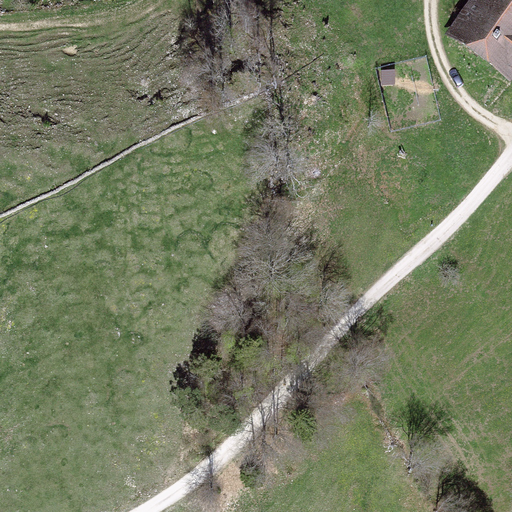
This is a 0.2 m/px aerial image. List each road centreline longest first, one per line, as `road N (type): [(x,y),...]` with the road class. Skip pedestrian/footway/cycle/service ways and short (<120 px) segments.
road 1 (unclassified): [(139,511),(222,451),(511,150)]
road 2 (track): [(0,26),(104,17),(158,0)]
road 3 (track): [(511,123),(466,101),(440,54),(432,0)]
